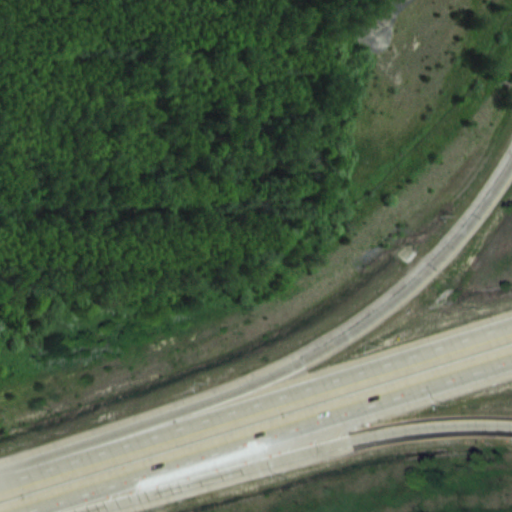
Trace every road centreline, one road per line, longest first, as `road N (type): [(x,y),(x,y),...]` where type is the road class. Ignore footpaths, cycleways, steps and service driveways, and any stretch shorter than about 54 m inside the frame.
road 1 (motorway): [(511,156),(437,262),(376,317),(157,420),(0,475)]
road 2 (motorway): [(511,324),(0,483)]
road 3 (motorway): [(29,511),(511,362)]
road 4 (motorway): [(68,511),(409,425),(511,425)]
